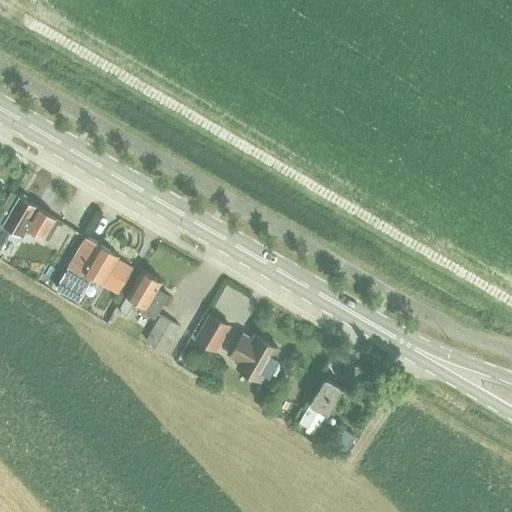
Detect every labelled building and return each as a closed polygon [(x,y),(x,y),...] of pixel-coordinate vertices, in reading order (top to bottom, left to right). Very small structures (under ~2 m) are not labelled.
[(44,237),(56,217),(36,206),(37,206),(18,195),(11,191),(0,209),(0,247),(11,229),(20,235),(25,227),(44,237)] [(127,276),(134,265),(117,255),(118,254),(86,235),(55,286),(77,300),(92,275),(102,281),(110,267),(127,276)] [(142,268),(119,309),(125,314),(133,303),(144,309),(141,314),(155,320),(147,336),(166,348),(190,304),(158,285),(161,279),(142,268)] [(195,338),(215,349),(229,325),(209,313),(195,338)] [(278,348),(254,334),(252,338),(243,333),(229,356),(238,361),(236,365),(260,379),(264,372),(269,375),(278,358),(274,355),(278,348)] [(343,451),(344,450),(353,435),(343,428),(339,436),(318,423),(325,412),(326,413),(342,386),(325,376),(298,421),(306,426),(304,430),(312,434),(313,433),(334,445),(343,451)]
